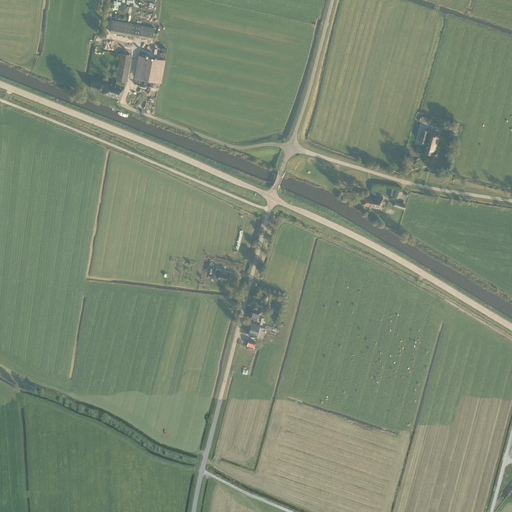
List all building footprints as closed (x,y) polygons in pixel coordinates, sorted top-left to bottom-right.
[(154,26),(111,20),(109,32),(152,39),(154,26)] [(121,53),(116,80),(117,80),(117,83),(108,80),(106,85),(94,81),(92,87),(100,90),(101,88),(105,89),(104,94),(121,100),(126,86),(126,82),(127,82),(132,55),(121,53)] [(134,84),(160,88),(165,59),(139,55),(134,84)] [(426,143),(429,131),(423,130),(420,141),(426,143)] [(429,131),(426,143),(425,149),(424,154),(437,158),(438,153),(436,152),(441,135),(429,131)] [(370,206),(369,208),(381,210),(383,201),(382,201),(383,197),(372,195),(372,196),(366,195),(364,205),(370,206)] [(216,275),(219,275),(219,278),(227,280),(228,274),(222,273),(223,272),(220,271),(220,270),(217,269),(216,275)] [(261,311),(252,309),(250,317),(258,320),(261,311)] [(260,325),(251,322),(248,334),(257,336),(260,325)]
